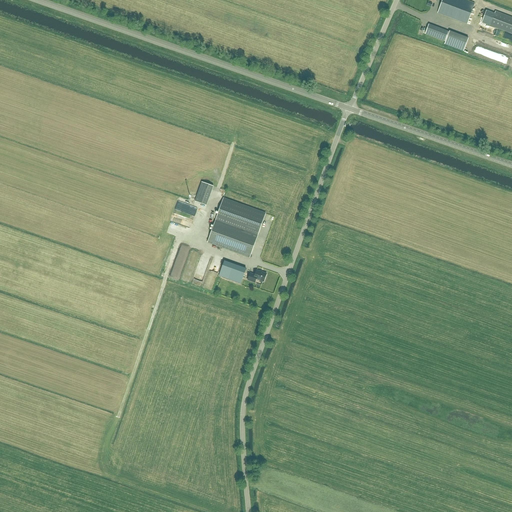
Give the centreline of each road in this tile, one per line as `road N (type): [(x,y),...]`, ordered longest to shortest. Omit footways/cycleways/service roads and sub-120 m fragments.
road 1 (unclassified): [(247,511),(243,410),(250,378),(348,108)]
road 2 (tertiary): [(348,108),(35,0)]
road 3 (tertiary): [(511,165),(348,108)]
